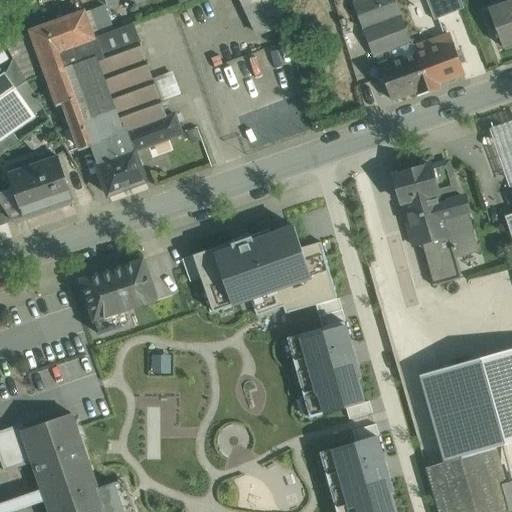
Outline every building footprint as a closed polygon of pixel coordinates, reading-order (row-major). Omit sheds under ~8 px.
[(278,0),(249,0),(261,35),(286,27),(278,0)] [(395,0),(359,0),(353,2),(364,29),(401,15),(395,0)] [(460,0),(426,0),(435,21),(464,9),(460,0)] [(511,1),(491,10),(491,9),(489,9),(504,48),(506,48),(505,45),(511,42),(511,1)] [(104,6),(85,13),(95,39),(114,32),(104,6)] [(85,13),(32,32),(46,73),(58,105),(64,103),(71,122),(72,122),(82,149),(92,145),(99,164),(128,153),(122,134),(88,42),(95,39),(85,13)] [(401,15),(364,29),(374,57),(411,43),(401,15)] [(88,42),(122,134),(165,118),(131,25),(114,32),(95,39),(88,42)] [(27,80),(46,73),(32,32),(17,38),(14,31),(3,38),(15,58),(21,69),(27,80)] [(437,47),(416,55),(429,92),(442,88),(440,83),(464,74),(461,66),(469,63),(462,47),(455,49),(449,34),(434,39),(437,47)] [(416,55),(396,62),(394,59),(379,64),(384,77),(380,78),(384,89),(388,88),(392,101),(416,92),(418,96),(429,92),(416,55)] [(15,58),(6,75),(13,85),(21,69),(15,58)] [(6,75),(0,78),(0,140),(34,117),(13,85),(6,75)] [(165,118),(122,134),(128,153),(135,151),(135,152),(183,134),(176,114),(165,118)] [(511,187),(511,121),(490,129),(511,188),(511,187)] [(99,164),(97,165),(109,196),(147,182),(135,152),(135,151),(99,164)] [(59,155),(9,172),(14,185),(25,217),(74,200),(59,155)] [(431,165),(394,176),(402,203),(414,247),(422,245),(426,259),(454,251),(477,245),(471,221),(468,210),(445,216),(441,204),(439,194),(456,189),(449,162),(431,167),(431,165)] [(14,185),(0,189),(0,200),(1,202),(13,221),(25,217),(14,185)] [(465,197),(441,204),(445,216),(468,210),(465,197)] [(0,225),(13,221),(1,202),(0,202),(0,225)] [(270,228),(183,258),(189,282),(201,279),(214,312),(252,301),(255,309),(257,315),(283,308),(286,314),(316,305),(337,299),(320,243),(302,248),(293,225),(272,234),(270,228)] [(454,251),(426,259),(434,287),(462,279),(454,251)] [(144,259),(80,280),(94,322),(157,301),(144,259)] [(340,298),(337,299),(316,305),(323,329),(289,338),(311,418),(346,408),(349,420),(373,413),(370,402),(366,403),(359,379),(362,378),(340,298)] [(511,349),(471,361),(496,448),(511,443),(511,349)] [(151,371),(169,371),(169,354),(150,354),(151,371)] [(471,361),(420,376),(444,463),(448,462),(496,448),(471,361)] [(77,429),(72,414),(23,431),(22,432),(33,462),(43,490),(47,502),(50,511),(125,511),(122,504),(114,481),(97,487),(77,429)] [(357,443),(321,453),(337,511),(396,511),(392,494),(395,493),(376,424),(353,430),(357,443)] [(21,425),(0,432),(0,456),(5,472),(33,462),(22,432),(23,431),(21,425)] [(511,511),(511,503),(496,448),(448,462),(448,463),(427,469),(439,511),(511,511)] [(43,490),(0,504),(0,511),(18,511),(47,502),(43,490)]
